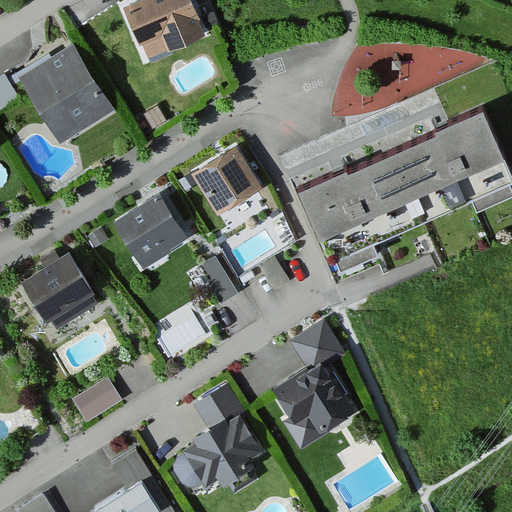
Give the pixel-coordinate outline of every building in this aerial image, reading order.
[(190,0),(139,0),(125,6),(141,44),(163,35),(168,49),(204,35),(190,0)] [(112,110),(72,44),(19,76),(59,142),(112,110)] [(0,108),(18,99),(3,75),(0,76),(0,108)] [(511,174),(511,172),(482,105),(298,187),(329,256),(511,174)] [(237,146),(193,173),(217,213),(261,186),(237,146)] [(184,239),(157,196),(115,222),(142,266),(184,239)] [(68,252),(24,279),(55,328),(98,301),(68,252)] [(196,265),(220,300),(240,287),(216,252),(196,265)] [(321,363),(341,352),(322,320),(287,340),(306,372),(321,363)] [(321,363),(306,372),(269,395),(302,448),(324,435),(320,429),(350,411),(321,363)] [(88,417),(124,395),(109,371),(73,392),(88,417)] [(197,443),(182,451),(202,485),(219,475),(229,492),(253,478),(244,462),(262,452),(224,387),(193,405),(207,429),(193,437),(197,443)] [(177,511),(134,449),(110,465),(126,488),(96,508),(98,511),(177,511)] [(52,511),(42,494),(18,509),(19,511),(52,511)]
